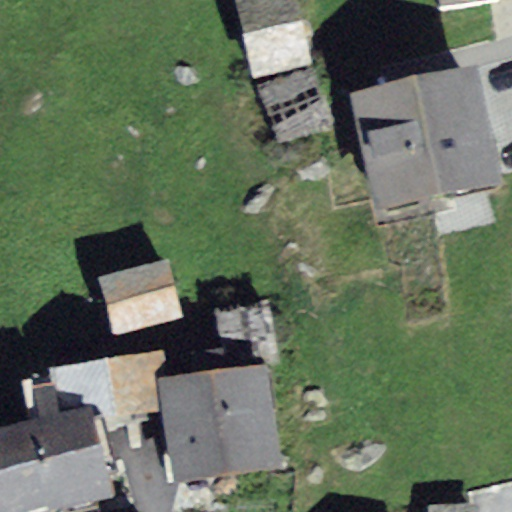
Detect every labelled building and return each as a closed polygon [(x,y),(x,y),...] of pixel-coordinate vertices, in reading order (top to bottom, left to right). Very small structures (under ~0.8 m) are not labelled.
[(262,86),(318,71),(299,0),(255,0),(239,4),(262,86)] [(511,171),(493,80),(365,106),(389,221),(511,194),(511,171)] [(132,330),(187,310),(169,262),(115,281),(132,330)] [(155,363),(49,373),(53,430),(161,422),(155,363)] [(281,453),(276,374),(185,381),(191,460),(281,453)] [(53,430),(0,443),(0,511),(70,511),(110,503),(91,422),(53,430)]
